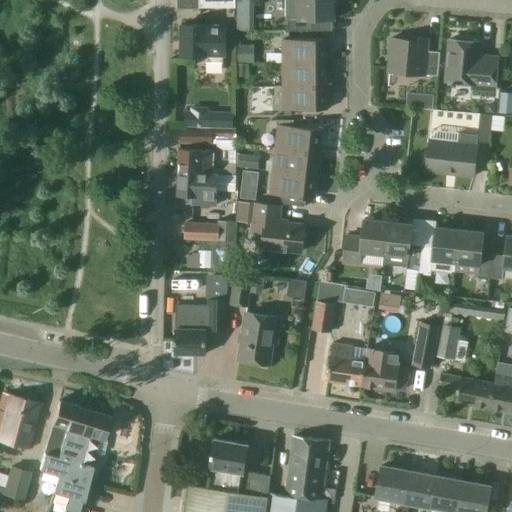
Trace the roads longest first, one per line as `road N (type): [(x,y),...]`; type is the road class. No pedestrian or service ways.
road 1 (residential): [(154,383),(163,0)]
road 2 (tertiary): [(511,449),(168,395)]
road 3 (residential): [(368,192),(374,126),(361,107),(361,33),(383,0)]
road 4 (tertiary): [(154,383),(0,347)]
road 5 (residential): [(511,208),(368,192)]
